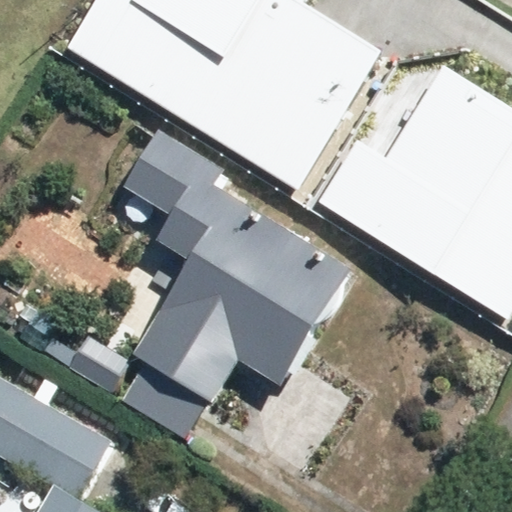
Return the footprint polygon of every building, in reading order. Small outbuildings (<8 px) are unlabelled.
[(99,0),(70,47),(294,186),(375,56),(293,5),(296,0),(99,0)] [(358,152),(327,201),(509,316),(511,311),(511,111),(446,70),(383,168),(358,152)] [(295,392),(364,271),(227,188),(237,172),(168,133),(133,191),(182,219),(169,244),(203,267),(144,356),(226,407),(249,366),(295,392)] [(0,452),(88,502),(121,443),(0,375),(0,452)] [(102,511),(63,488),(48,511),(24,511),(23,511),(21,511),(102,511)]
